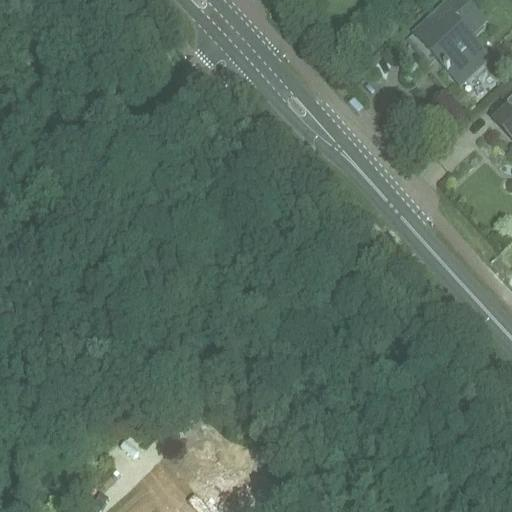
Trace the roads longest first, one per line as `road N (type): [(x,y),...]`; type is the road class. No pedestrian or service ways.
road 1 (secondary): [(511,336),(247,43)]
road 2 (tertiary): [(0,316),(124,166),(247,43)]
